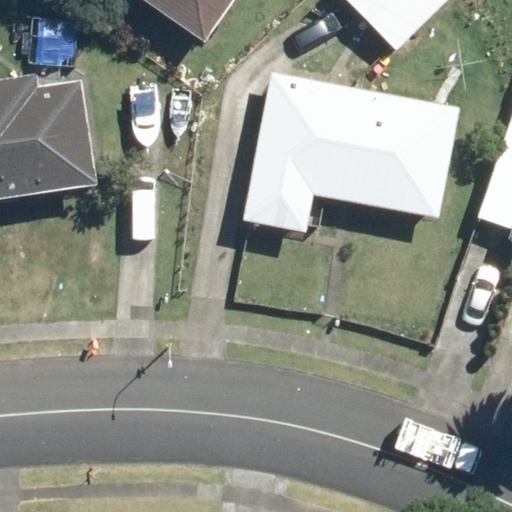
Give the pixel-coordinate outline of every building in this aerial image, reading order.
[(136,0),(207,47),(238,0),(136,0)] [(336,0),(333,3),(384,60),(450,0),(336,0)] [(311,237),(320,198),(418,217),(439,108),(260,73),(239,181),(244,182),(235,220),(311,237)] [(0,91),(0,210),(79,200),(63,83),(0,91)] [(511,195),(497,247),(511,251),(511,195)]
